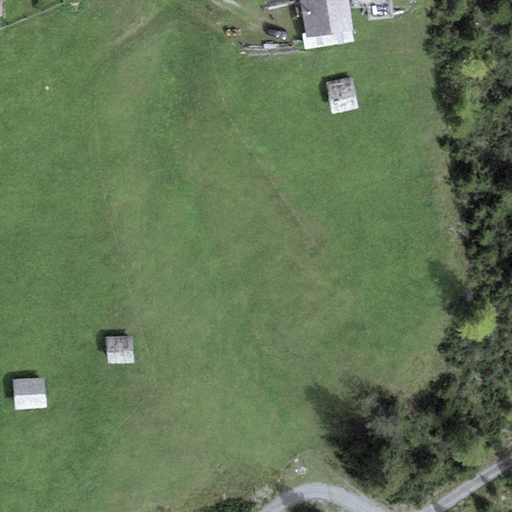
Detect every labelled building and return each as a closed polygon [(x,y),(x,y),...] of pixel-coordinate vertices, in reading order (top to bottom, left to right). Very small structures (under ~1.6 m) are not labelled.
[(352,31),(347,0),(300,0),(306,37),(352,31)] [(352,35),(305,41),(306,50),(353,44),(352,35)] [(352,78),(326,83),(333,115),(359,109),(352,78)] [(147,335),(119,337),(121,366),(149,364),(147,335)] [(54,379),(21,380),(21,410),(55,409),(54,379)]
